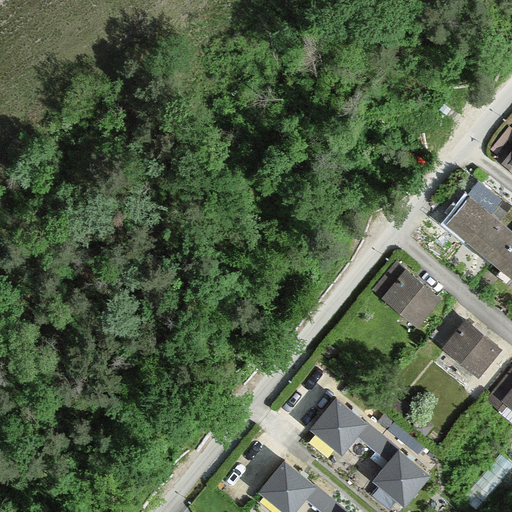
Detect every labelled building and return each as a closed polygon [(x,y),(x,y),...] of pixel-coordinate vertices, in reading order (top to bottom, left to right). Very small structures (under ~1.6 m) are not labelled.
[(511,228),(471,194),(449,220),(511,272),(511,228)] [(409,267),(386,295),(417,320),(440,292),(409,267)] [(465,320),(443,347),(475,372),(497,345),(465,320)] [(511,408),(511,366),(491,392),(511,408)] [(310,421),(342,448),(357,430),(387,455),(374,471),(406,498),(431,468),(337,389),(310,421)] [(359,511),(284,451),(257,484),(291,511),(304,495),(325,511),(359,511)]
